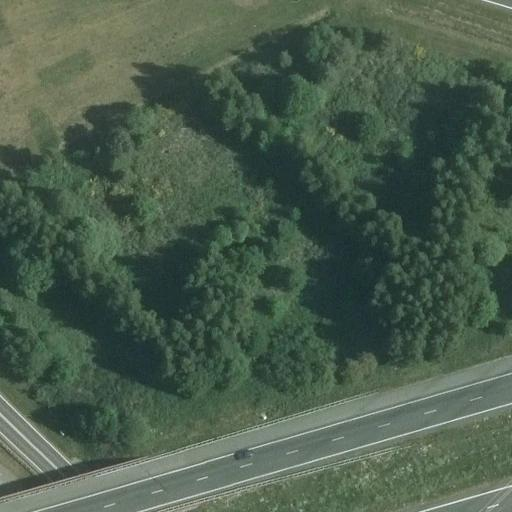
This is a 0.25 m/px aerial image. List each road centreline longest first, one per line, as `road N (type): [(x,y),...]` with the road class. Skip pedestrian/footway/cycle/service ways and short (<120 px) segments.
road 1 (motorway): [(511,389),(88,511)]
road 2 (secondary): [(92,511),(0,418)]
